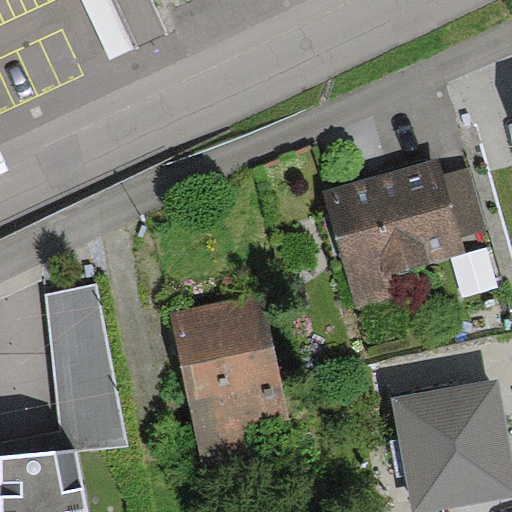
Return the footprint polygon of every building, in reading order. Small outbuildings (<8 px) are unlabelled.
[(439,173),(435,160),(321,191),(354,310),(396,298),(391,278),(466,257),(462,241),(493,232),(474,163),(439,173)] [(96,285),(50,294),(65,454),(79,452),(129,446),(96,285)] [(261,293),(173,308),(200,461),(287,446),(261,293)] [(511,486),(511,457),(498,376),(392,394),(411,504),(511,486)] [(32,457),(0,459),(0,511),(89,511),(79,452),(65,454),(32,457)]
